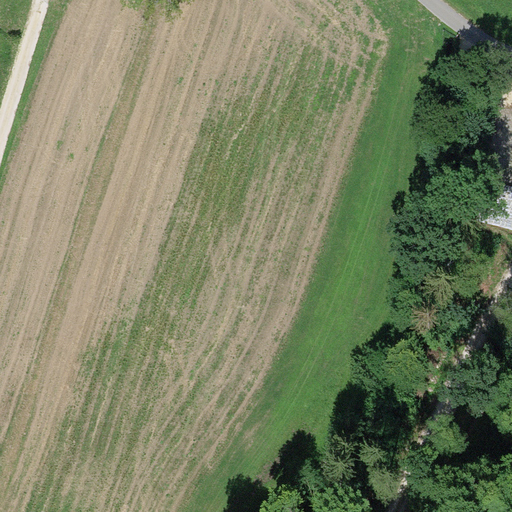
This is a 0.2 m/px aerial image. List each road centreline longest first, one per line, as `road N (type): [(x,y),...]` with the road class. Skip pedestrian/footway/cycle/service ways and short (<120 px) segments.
road 1 (track): [(397,511),(511,277)]
road 2 (track): [(43,0),(0,140)]
